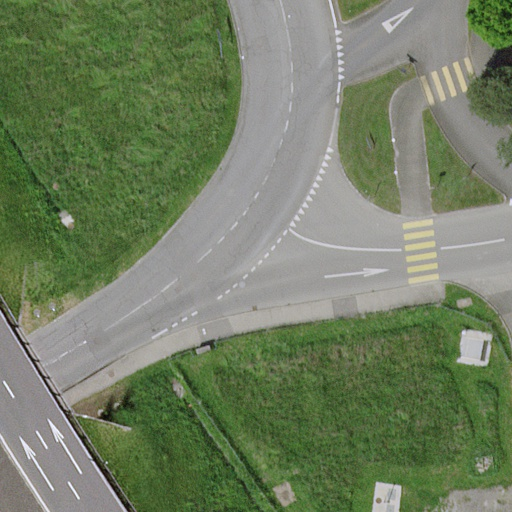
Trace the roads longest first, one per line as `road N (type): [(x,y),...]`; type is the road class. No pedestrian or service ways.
road 1 (unclassified): [(0,391),(174,283),(252,208)]
road 2 (unclassified): [(283,0),(291,110),(252,208)]
road 3 (primary): [(86,511),(0,376)]
road 4 (unknown): [(488,236),(511,391)]
